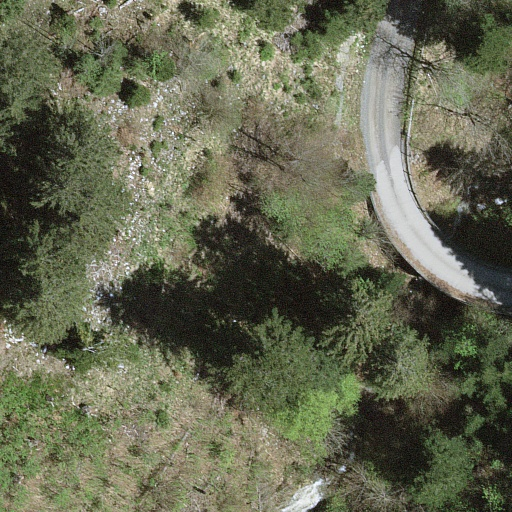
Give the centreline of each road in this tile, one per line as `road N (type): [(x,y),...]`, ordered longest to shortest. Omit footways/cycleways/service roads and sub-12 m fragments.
road 1 (track): [(511,296),(475,293),(411,241),(378,150)]
road 2 (track): [(402,0),(378,150)]
